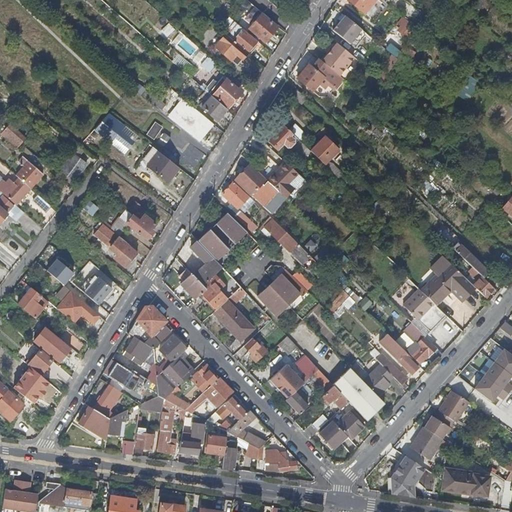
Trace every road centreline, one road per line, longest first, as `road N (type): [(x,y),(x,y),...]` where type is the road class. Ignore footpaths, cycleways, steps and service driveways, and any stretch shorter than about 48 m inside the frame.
road 1 (residential): [(324,0),(144,284)]
road 2 (tertiary): [(34,455),(338,499)]
road 3 (residential): [(338,499),(328,476),(144,284)]
road 4 (residential): [(511,292),(338,499)]
road 5 (residential): [(144,284),(34,455)]
